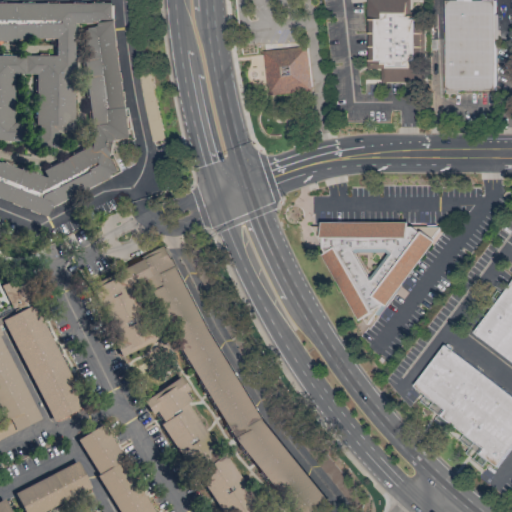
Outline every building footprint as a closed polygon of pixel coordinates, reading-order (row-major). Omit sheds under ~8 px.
[(366,0),(366,69),(381,69),(381,82),(422,82),(422,12),(410,12),(410,0),(366,0)] [(445,1),(444,91),(495,91),(495,1),(445,1)] [(120,3),(0,3),(0,141),(15,141),(15,74),(36,74),(35,147),(56,147),(56,130),(73,130),(73,24),(86,24),(86,146),(43,169),(43,166),(0,166),(0,194),(75,195),(114,174),(114,139),(120,139),(120,3)] [(152,72),(144,73),(142,62),(149,61),(146,42),(135,44),(150,142),(163,140),(152,72)] [(263,50),(266,95),(310,92),(308,47),(263,50)] [(408,223),(321,222),(322,247),(325,252),(322,254),(359,320),(373,313),(382,302),(385,306),(443,229),(439,227),(407,226),(408,223)] [(3,318),(50,422),(82,407),(22,274),(0,284),(13,313),(3,318)] [(511,280),(473,335),(511,363),(511,280)] [(38,420),(0,337),(0,416),(3,424),(0,425),(0,434),(1,437),(38,420)] [(413,389),(441,408),(436,415),(483,448),(479,455),(498,468),(511,447),(511,394),(442,346),(413,389)] [(141,400),(151,416),(156,414),(187,468),(216,451),(182,393),(188,390),(180,377),(141,400)] [(220,511),(261,511),(229,453),(197,471),(220,511)] [(40,511),(90,490),(78,462),(13,490),(22,511),(40,511)] [(0,511),(10,511),(3,498),(0,499),(0,511)]
